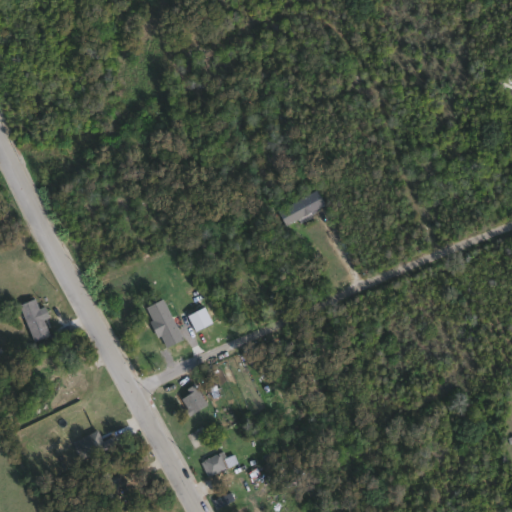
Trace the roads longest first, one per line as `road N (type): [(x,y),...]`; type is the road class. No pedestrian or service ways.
road 1 (residential): [(200,511),(0,138)]
road 2 (residential): [(132,392),(511,226)]
